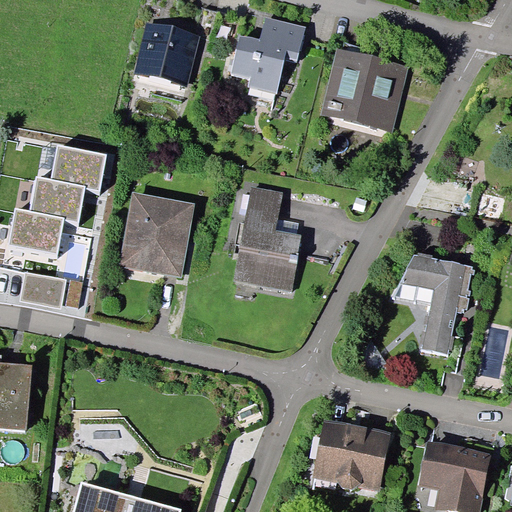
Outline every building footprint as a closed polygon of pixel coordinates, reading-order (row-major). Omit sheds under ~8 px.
[(305,32),(265,22),(260,47),(237,43),(227,91),(271,103),(278,61),(296,67),(305,32)] [(195,42),(146,31),(132,77),(184,92),(195,42)] [(408,70),(338,56),(322,117),(391,134),(408,70)] [(105,155),(59,147),(53,181),(38,178),(31,213),(17,210),(11,244),(56,252),(63,217),(77,220),(83,186),(98,189),(105,155)] [(284,195),(248,190),(232,292),(296,303),(306,242),(279,238),(284,195)] [(192,210),(129,200),(118,270),(183,280),(192,210)] [(472,274),(409,260),(398,294),(427,299),(416,354),(451,363),(472,274)] [(65,281),(27,274),(22,299),(60,307),(65,281)] [(82,283),(71,281),(66,305),(78,307),(82,283)] [(0,436),(28,439),(32,375),(0,371),(0,436)] [(387,442),(324,430),(309,484),(376,495),(387,442)] [(479,511),(491,461),(426,448),(417,490),(436,494),(432,511),(479,511)] [(174,511),(83,485),(75,511),(174,511)]
